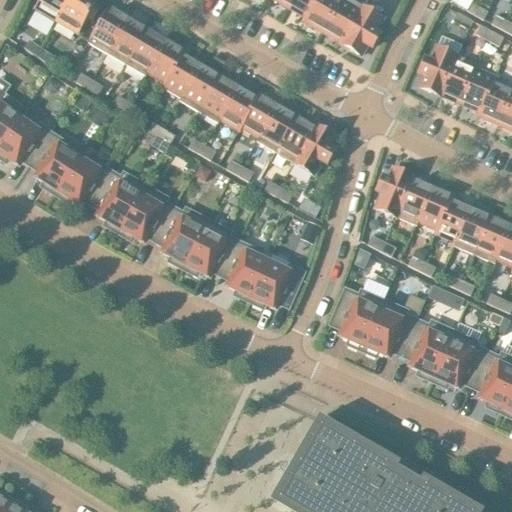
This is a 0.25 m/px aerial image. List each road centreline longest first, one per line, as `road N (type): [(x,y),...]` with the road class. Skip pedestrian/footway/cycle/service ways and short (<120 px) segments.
road 1 (residential): [(285,357),(105,271),(0,199)]
road 2 (residential): [(285,357),(330,240),(365,113)]
road 3 (residential): [(511,465),(285,357)]
road 4 (residential): [(156,0),(365,113)]
road 5 (residential): [(365,113),(511,193)]
road 6 (residential): [(365,113),(416,0)]
